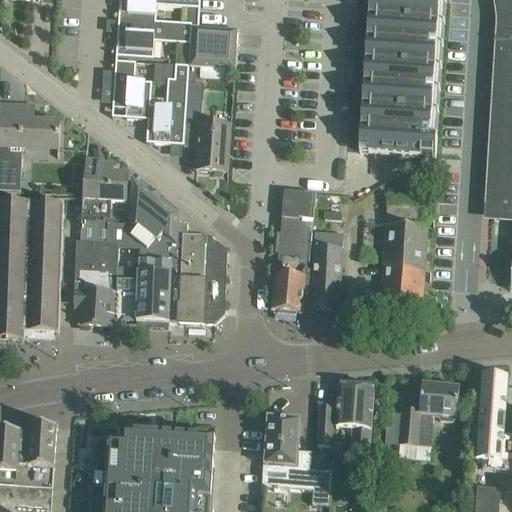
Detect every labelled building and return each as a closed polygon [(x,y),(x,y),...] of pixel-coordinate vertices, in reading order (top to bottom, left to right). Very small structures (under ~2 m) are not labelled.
[(200,0),(120,0),(119,23),(131,24),(192,28),(199,28),(200,0)] [(362,120),(359,154),(371,155),(372,155),(419,159),(421,159),(435,160),(437,138),(435,138),(430,138),(439,0),(369,0),(369,8),(369,19),(368,21),(368,32),(366,52),(366,61),(365,64),(365,65),(362,120)] [(511,14),(503,22),(502,44),(500,44),(499,45),(501,45),(501,50),(491,217),(511,217),(511,270),(511,292),(511,291),(511,14)] [(189,69),(192,28),(131,24),(130,36),(118,35),(116,59),(154,61),(155,44),(179,46),(178,68),(189,69)] [(199,30),(199,28),(192,28),(189,69),(191,70),(235,73),(238,33),(199,30)] [(135,84),(136,65),(116,63),(113,111),(126,112),(125,121),(148,123),(149,109),(151,109),(152,85),(135,84)] [(167,86),(166,110),(151,109),(149,109),(148,123),(147,146),(170,147),(171,135),(183,136),(182,149),(184,149),(186,125),(187,125),(191,70),(189,69),(178,68),(164,67),(163,86),(167,86)] [(156,67),(155,86),(163,86),(164,67),(156,67)] [(0,150),(59,153),(59,146),(60,126),(34,125),(34,110),(0,108),(0,150)] [(230,128),(199,126),(187,126),(187,125),(186,125),(184,149),(197,151),(195,173),(227,176),(230,128)] [(84,186),(81,222),(96,224),(104,224),(109,224),(129,226),(130,206),(131,184),(127,181),(121,181),(121,177),(112,176),(112,168),(100,167),(86,166),(84,186)] [(77,244),(77,245),(102,246),(116,248),(118,248),(115,329),(118,329),(123,324),(126,322),(137,322),(136,324),(168,326),(170,278),(176,278),(178,226),(178,218),(131,184),(130,206),(129,226),(109,224),(104,224),(96,224),(81,222),(81,229),(81,244),(77,244)] [(306,297),(316,197),(285,194),(273,312),(301,315),(303,297),(306,297)] [(386,227),(381,305),(421,307),(428,203),(388,200),(386,222),(388,222),(388,227),(386,227)] [(64,205),(33,203),(0,201),(0,340),(24,342),(25,332),(59,335),(60,315),(64,205)] [(170,278),(168,326),(203,327),(215,328),(224,319),(227,253),(209,239),(202,239),(194,239),(187,238),(188,226),(178,226),(176,278),(170,278)] [(314,250),(342,252),(343,237),(315,236),(314,250)] [(77,245),(74,311),(78,311),(78,329),(80,329),(92,329),(95,326),(96,326),(99,330),(111,331),(113,331),(113,329),(115,329),(118,248),(116,248),(102,246),(77,245)] [(342,252),(314,250),(311,313),(339,315),(342,252)] [(509,381),(482,379),(474,479),(476,479),(477,465),(502,466),(509,381)] [(455,418),(456,418),(457,418),(458,410),(459,390),(422,387),(420,415),(403,413),(401,433),(400,446),(401,446),(431,448),(433,416),(439,416),(439,419),(440,424),(453,425),(455,421),(455,418)] [(370,450),(373,410),(374,390),(339,388),(336,430),(353,431),(352,449),(370,450)] [(331,450),(332,430),(334,410),(319,409),(316,449),(331,450)] [(310,474),(311,455),(298,454),(300,422),(268,420),(267,440),(265,439),(264,452),(266,452),(265,468),(266,469),(266,474),(288,476),(288,486),(313,488),(312,508),(330,509),(332,476),(310,474)] [(0,511),(51,511),(54,472),(55,472),(55,471),(54,471),(57,431),(58,431),(58,430),(29,428),(29,429),(30,429),(30,437),(21,437),(22,435),(0,433),(0,511)] [(210,511),(214,452),(215,440),(199,439),(199,441),(131,448),(131,444),(121,444),(94,442),(89,511),(210,511)] [(478,488),(476,511),(498,511),(500,489),(478,488)]
